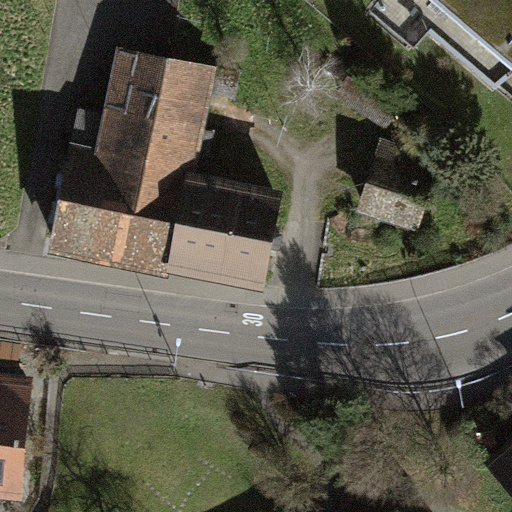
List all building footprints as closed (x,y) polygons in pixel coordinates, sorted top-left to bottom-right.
[(511,0),(395,0),(393,3),(501,81),(511,71),(511,0)] [(55,235),(170,259),(186,180),(205,90),(209,68),(121,50),(103,138),(77,133),(55,235)] [(239,74),(209,68),(205,90),(234,97),(239,74)] [(436,157),(379,140),(360,203),(416,220),(436,157)] [(278,199),(186,180),(170,259),(262,278),(278,199)] [(0,488),(14,491),(23,382),(0,380),(0,488)] [(511,442),(489,463),(511,488),(511,442)]
